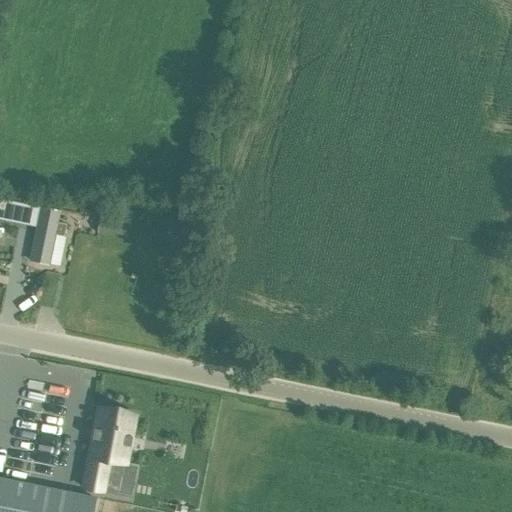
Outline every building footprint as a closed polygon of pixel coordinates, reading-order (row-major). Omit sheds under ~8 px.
[(28,218),(28,200),(7,199),(7,217),(28,218)] [(47,265),(48,263),(54,234),(62,236),(65,224),(56,222),(58,212),(37,208),(34,226),(36,226),(29,261),(47,265)] [(126,230),(126,225),(127,216),(100,213),(98,227),(98,233),(125,235),(126,230)] [(4,384),(2,433),(33,434),(33,422),(34,422),(35,385),(4,384)] [(124,464),(134,416),(99,409),(83,487),(101,491),(101,490),(118,493),(124,464)] [(0,511),(85,511),(89,497),(0,478),(0,511)]
